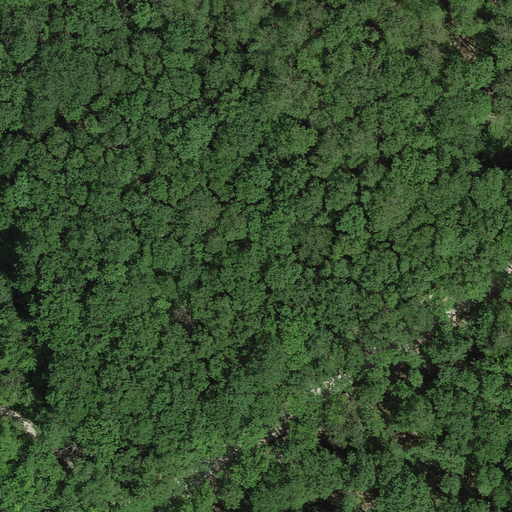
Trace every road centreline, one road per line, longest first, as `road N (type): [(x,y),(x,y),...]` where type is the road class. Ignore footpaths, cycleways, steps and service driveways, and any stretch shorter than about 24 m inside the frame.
road 1 (track): [(511,268),(144,511)]
road 2 (track): [(0,408),(29,423),(132,511)]
